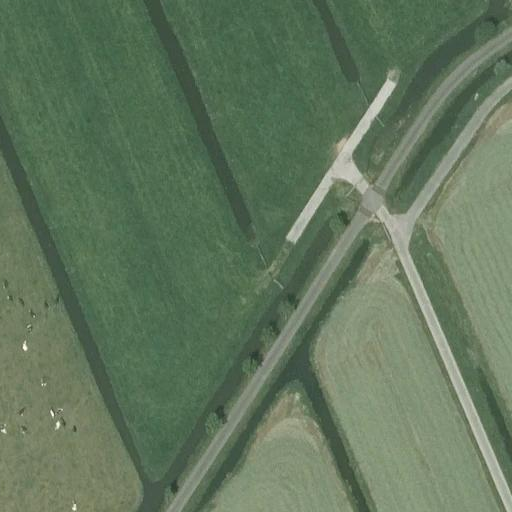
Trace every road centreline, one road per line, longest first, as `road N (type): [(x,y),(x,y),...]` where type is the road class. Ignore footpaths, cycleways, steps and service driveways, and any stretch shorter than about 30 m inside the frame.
road 1 (unclassified): [(175,511),(429,109),(511,37)]
road 2 (track): [(388,90),(341,163),(398,238),(495,100),(511,89)]
road 3 (track): [(398,238),(511,511)]
